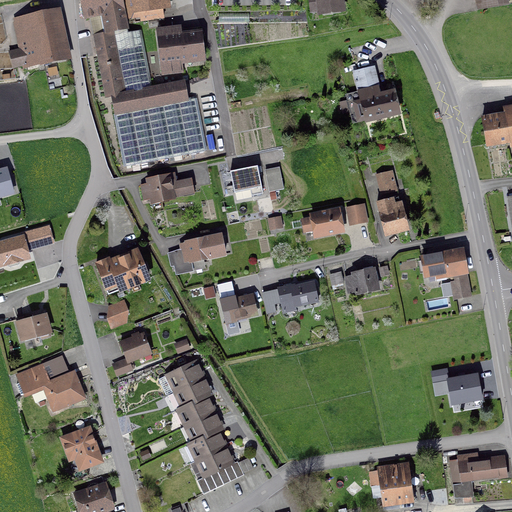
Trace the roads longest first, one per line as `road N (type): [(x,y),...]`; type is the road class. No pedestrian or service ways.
road 1 (residential): [(134,511),(69,256),(99,166),(67,0)]
road 2 (unclassified): [(493,290),(444,88),(422,40),(387,0)]
road 3 (residential): [(511,436),(305,466),(235,511)]
